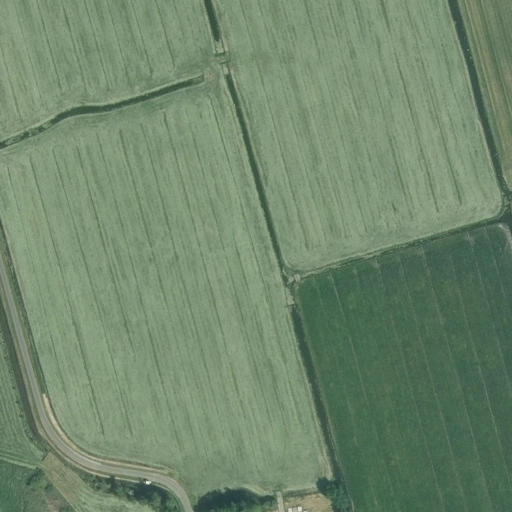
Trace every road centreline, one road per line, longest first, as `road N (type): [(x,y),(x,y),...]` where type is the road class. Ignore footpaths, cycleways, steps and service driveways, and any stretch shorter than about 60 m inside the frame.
road 1 (residential): [(511,186),(411,214),(392,236),(468,511)]
road 2 (unclassified): [(188,511),(164,481),(88,464),(53,435),(0,255)]
